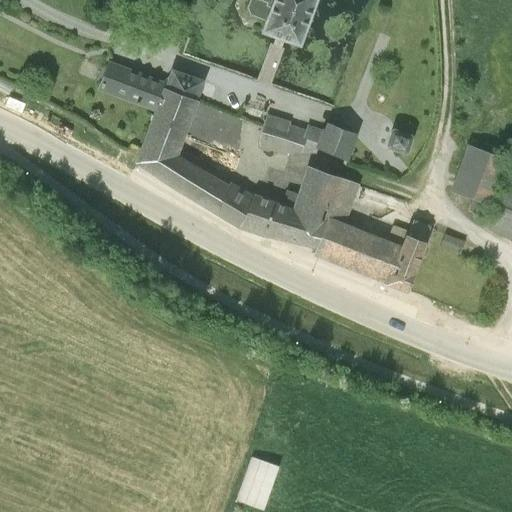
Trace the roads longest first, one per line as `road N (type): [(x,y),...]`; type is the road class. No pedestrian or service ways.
road 1 (tertiary): [(0,139),(230,270),(511,394)]
road 2 (track): [(440,214),(461,173),(467,124),(462,0)]
